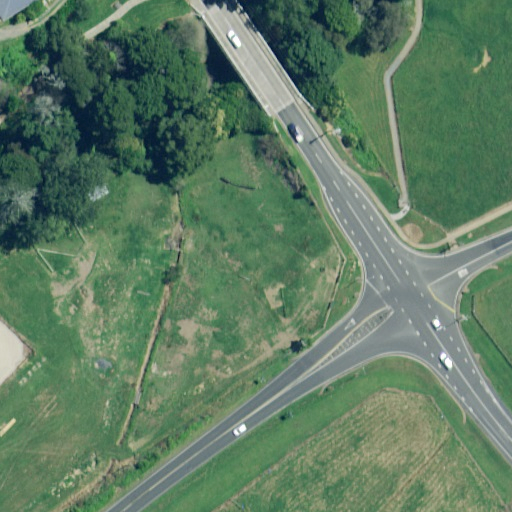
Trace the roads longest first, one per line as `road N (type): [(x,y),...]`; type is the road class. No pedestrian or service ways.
road 1 (unclassified): [(109,511),(152,474),(410,298)]
road 2 (secondary): [(213,0),(410,298)]
road 3 (secondary): [(410,298),(511,440)]
